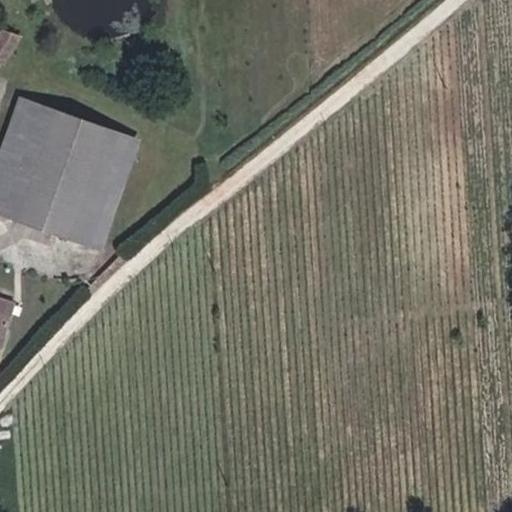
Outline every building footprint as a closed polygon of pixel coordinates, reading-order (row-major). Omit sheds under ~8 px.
[(0,34),(0,44),(13,50),(27,22),(12,13),(0,34)] [(0,113),(4,114),(14,78),(0,73),(0,113)] [(11,203),(43,213),(74,106),(44,96),(11,203)] [(124,215),(107,210),(132,126),(74,106),(43,213),(117,236),(124,215)] [(117,236),(129,240),(164,136),(132,126),(107,210),(124,215),(117,236)] [(0,360),(12,319),(0,316),(0,360)]
